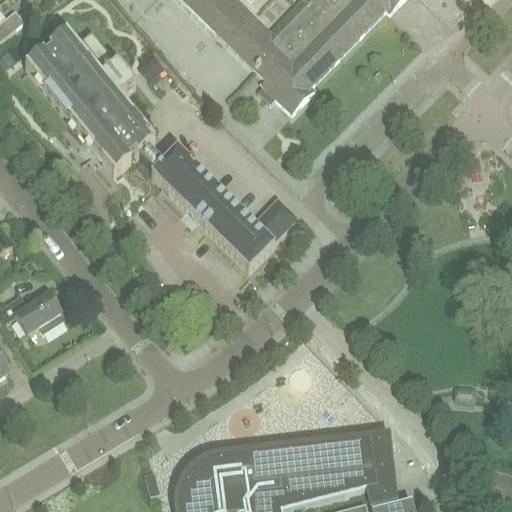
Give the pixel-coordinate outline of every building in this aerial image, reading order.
[(407,0),(308,0),(271,38),(231,0),(173,0),(214,39),(216,37),(228,48),(227,49),(265,86),(261,90),(291,120),(314,96),(310,93),(386,15),(389,19),(407,0)] [(0,28),(0,46),(23,28),(14,17),(0,28)] [(147,154),(154,149),(119,105),(134,93),(92,41),(77,54),(66,40),(48,54),(50,57),(44,62),(42,59),(24,74),(113,182),(130,168),(128,165),(134,160),(136,163),(137,162),(153,178),(150,181),(248,277),(274,251),(273,250),(298,224),(277,204),(252,229),(176,154),(162,169),(147,154)] [(0,237),(0,262),(12,252),(0,237)] [(63,326),(60,320),(61,319),(48,299),(28,312),(20,300),(0,312),(0,331),(15,322),(27,341),(38,333),(42,339),(63,326)] [(84,344),(90,328),(77,323),(71,338),(84,344)] [(1,351),(0,351),(0,331),(0,380),(9,375),(7,372),(12,369),(1,351)] [(408,511),(408,509),(396,511),(300,511),(375,493),(368,446),(229,461),(224,461),(220,462),(216,463),(212,464),(209,466),(205,467),(202,469),(199,472),(197,473),(193,478),(190,482),(187,485),(185,489),(184,491),(183,493),(182,497),(180,502),(180,504),(179,508),(179,510),(178,511),(408,511)]
